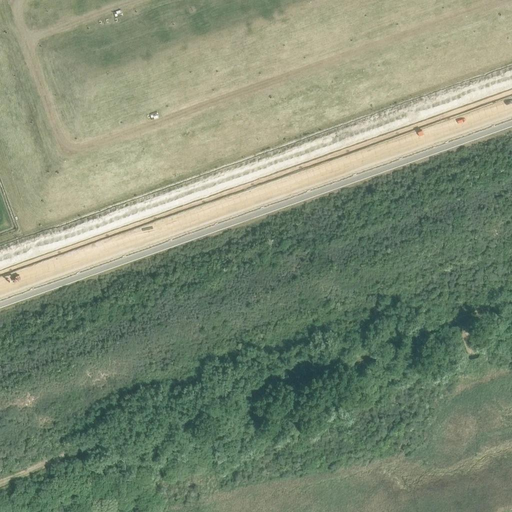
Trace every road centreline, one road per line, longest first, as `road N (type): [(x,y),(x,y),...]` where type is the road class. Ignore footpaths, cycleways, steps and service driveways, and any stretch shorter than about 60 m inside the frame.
road 1 (track): [(12,0),(66,154),(499,0)]
road 2 (unclassified): [(0,300),(511,117)]
